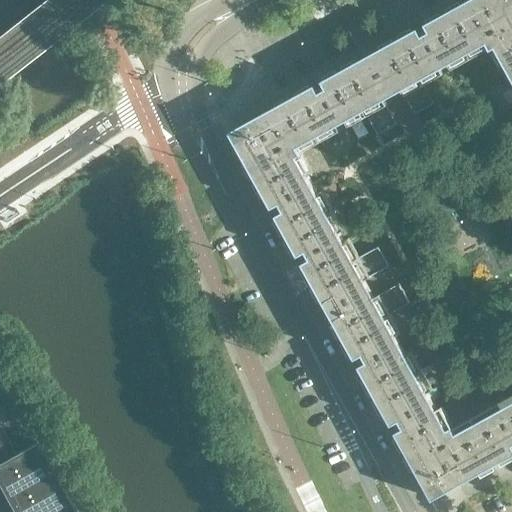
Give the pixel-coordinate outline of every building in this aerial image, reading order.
[(511,38),(511,0),(468,0),(446,12),(469,53),(487,43),(491,50),(496,47),(511,38)] [(469,53),(446,12),(399,38),(422,79),(469,53)] [(435,103),(422,79),(399,38),(372,53),(342,70),(365,111),(378,135),(398,124),(384,100),(394,94),(401,90),(402,90),(415,114),(435,103)] [(511,38),(496,47),(511,76),(511,38)] [(365,111),(342,70),(295,96),(318,137),(365,111)] [(299,147),(318,137),(295,96),(230,131),(238,144),(257,179),(298,156),(303,154),(299,147)] [(331,216),(313,185),(298,156),(257,179),(290,238),(331,216)] [(355,260),(345,241),(331,216),(290,238),(314,282),(355,260)] [(370,287),(366,280),(366,279),(390,266),(379,246),(355,260),(314,282),(330,311),(345,339),(386,317),(410,303),(399,284),(375,297),(370,287)] [(418,373),(401,344),(386,317),(345,339),(377,396),(418,373)] [(454,427),(443,406),(437,409),(418,373),(377,396),(408,453),(454,427)] [(511,455),(511,395),(472,417),(498,464),(511,455)] [(498,464),(472,417),(454,427),(408,453),(411,459),(426,486),(433,499),(498,464)] [(74,511),(36,442),(16,454),(0,425),(0,511),(74,511)]
